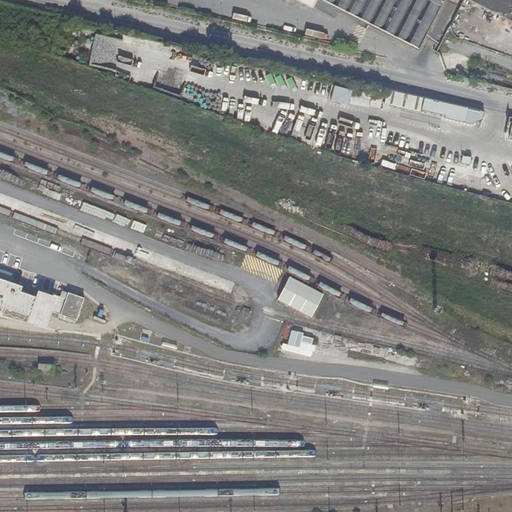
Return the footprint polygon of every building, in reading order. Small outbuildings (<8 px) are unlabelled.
[(320,0),(365,22),(417,49),(442,0),(320,0)] [(511,0),(468,0),(511,22),(511,0)] [(102,56),(103,47),(107,48),(109,37),(95,34),(89,62),(96,64),(98,55),(102,56)] [(111,68),(112,62),(101,60),(100,66),(111,68)] [(331,100),(348,105),(352,90),(334,86),(331,100)] [(420,112),(423,98),(387,90),(384,104),(420,112)] [(482,119),(484,111),(424,98),(421,111),(444,116),(444,119),(471,125),(482,119)] [(325,296),(290,278),(278,301),(313,319),(325,296)] [(67,293),(67,294),(65,299),(59,298),(52,295),(50,300),(39,296),(38,299),(20,292),(22,286),(0,279),(0,306),(32,318),(32,320),(44,324),(49,312),(77,321),(84,299),(67,293)] [(301,342),(312,344),(315,331),(304,329),(301,342)] [(54,366),(38,364),(37,372),(53,374),(54,366)]
